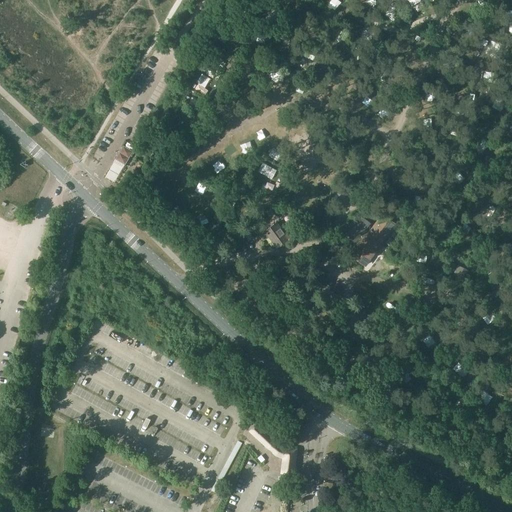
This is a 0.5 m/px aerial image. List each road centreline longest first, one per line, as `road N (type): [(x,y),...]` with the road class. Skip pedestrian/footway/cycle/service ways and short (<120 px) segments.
road 1 (secondary): [(508,511),(321,407),(84,198)]
road 2 (unclassified): [(10,511),(48,276),(84,198)]
road 3 (unknown): [(211,485),(64,400)]
